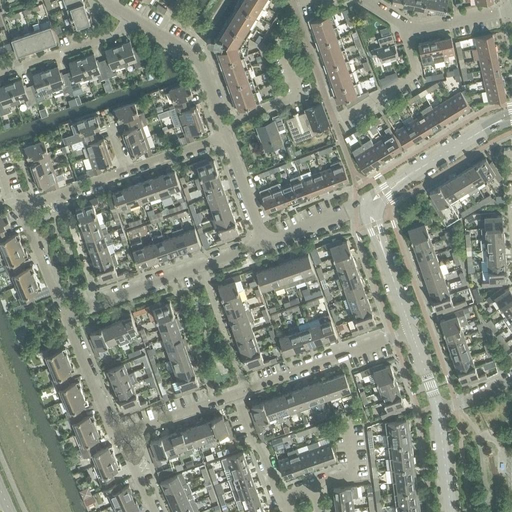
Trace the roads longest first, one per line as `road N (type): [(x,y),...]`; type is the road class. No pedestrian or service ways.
road 1 (residential): [(21,208),(227,135)]
road 2 (residential): [(63,313),(264,245)]
road 3 (residential): [(235,394),(409,331)]
road 4 (tertiary): [(369,208),(420,168),(511,116)]
road 5 (residential): [(222,121),(201,62),(133,19)]
road 6 (residential): [(334,122),(415,72),(403,26)]
road 7 (residential): [(222,121),(298,95),(280,43)]
road 8 (residential): [(63,313),(117,435)]
road 9 (tertiary): [(409,331),(369,208)]
road 10 (residential): [(117,435),(235,394)]
